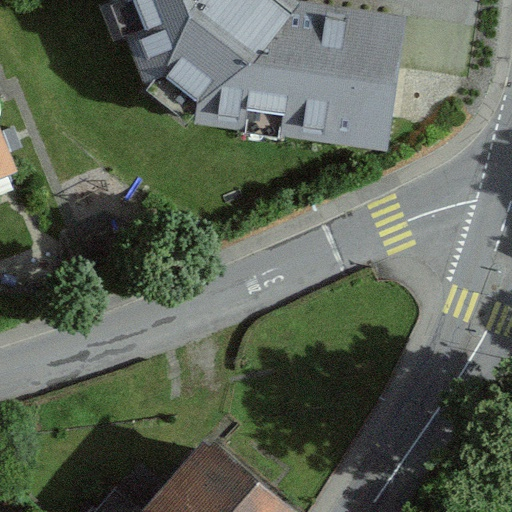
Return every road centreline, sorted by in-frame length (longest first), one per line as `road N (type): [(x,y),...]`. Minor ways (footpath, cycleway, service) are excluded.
road 1 (residential): [(511,198),(392,224),(140,330),(0,373)]
road 2 (secondary): [(511,253),(456,379),(365,511)]
